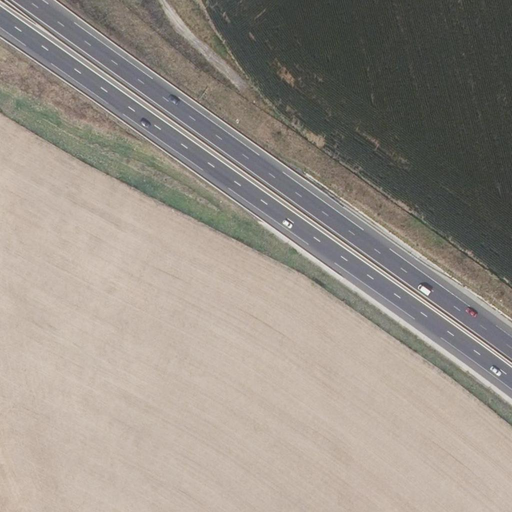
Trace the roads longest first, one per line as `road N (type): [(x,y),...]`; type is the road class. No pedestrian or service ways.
road 1 (motorway): [(0,19),(511,379)]
road 2 (motorway): [(511,347),(34,0)]
